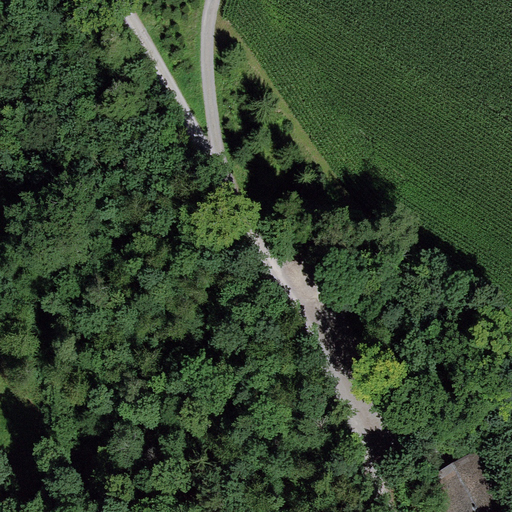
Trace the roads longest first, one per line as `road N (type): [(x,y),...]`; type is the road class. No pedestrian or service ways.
road 1 (track): [(209,153),(388,511)]
road 2 (track): [(104,0),(209,153)]
road 3 (track): [(209,153),(204,43),(212,0)]
